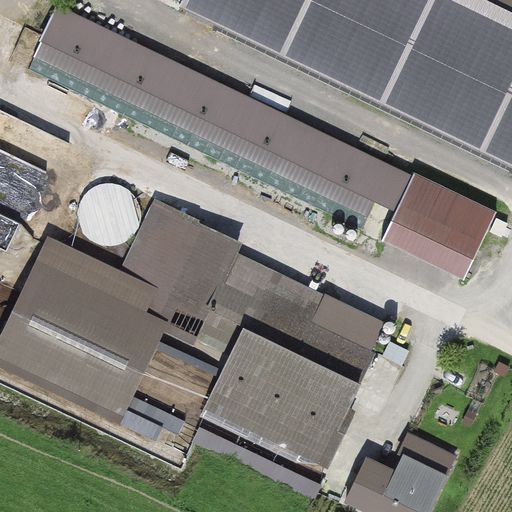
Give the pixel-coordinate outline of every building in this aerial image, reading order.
[(511,0),(216,0),(224,4),(213,29),(511,170),(511,0)] [(415,177),(56,3),(30,57),(365,219),(374,201),(398,213),(415,177)] [(497,215),(415,177),(398,213),(383,244),(465,282),(497,215)] [(243,245),(155,201),(111,289),(199,333),(237,258),(243,245)] [(312,495),(374,354),(283,312),(295,286),(237,258),(198,337),(234,355),(192,442),(312,495)] [(39,259),(0,336),(0,358),(119,417),(148,358),(166,322),(39,259)] [(179,447),(208,388),(148,358),(119,417),(179,447)] [(366,463),(347,501),(370,511),(428,511),(456,456),(410,434),(402,450),(406,452),(394,477),(366,463)]
